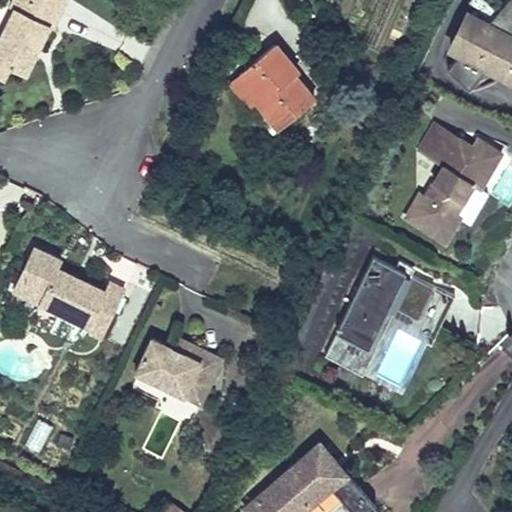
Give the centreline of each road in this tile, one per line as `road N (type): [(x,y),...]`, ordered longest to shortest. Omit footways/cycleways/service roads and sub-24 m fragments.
road 1 (unknown): [(253,280),(133,196),(104,152),(0,135)]
road 2 (unclassified): [(196,0),(130,123),(104,152),(71,167)]
